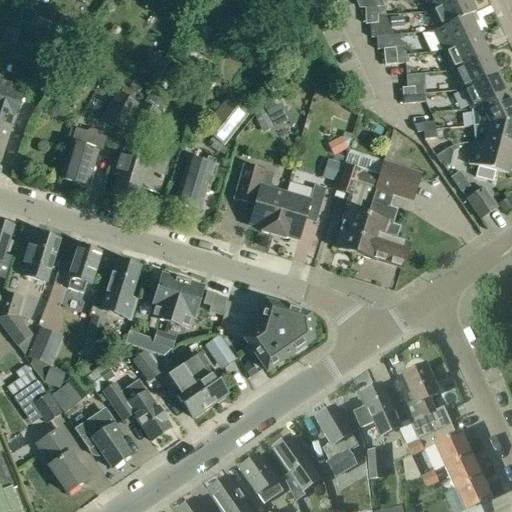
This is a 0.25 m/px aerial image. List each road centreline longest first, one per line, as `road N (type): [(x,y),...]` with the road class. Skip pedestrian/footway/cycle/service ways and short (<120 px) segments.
road 1 (residential): [(376,335),(320,297),(0,199)]
road 2 (residential): [(120,511),(376,335)]
road 3 (residential): [(511,462),(434,295)]
